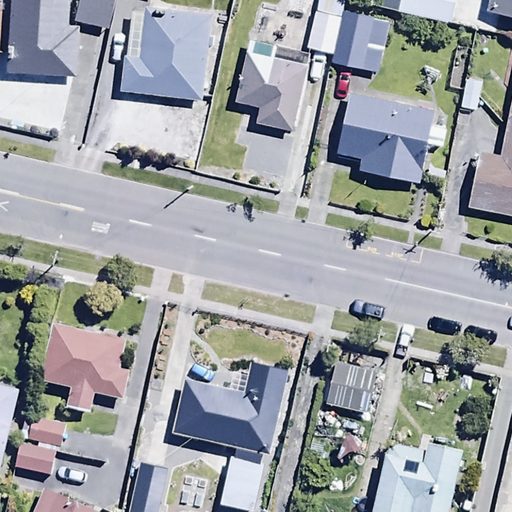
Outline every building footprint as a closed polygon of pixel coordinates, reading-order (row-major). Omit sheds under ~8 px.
[(75,73),(78,24),(67,23),(68,0),(5,0),(2,69),(75,73)] [(114,0),(77,0),(73,18),(108,27),(114,0)] [(343,0),(341,7),(314,0),(303,44),(331,51),(329,61),(375,72),(389,19),(396,22),(398,14),(343,0)] [(372,0),(371,3),(447,21),(452,0),(372,0)] [(511,12),(511,0),(485,0),(485,7),(511,12)] [(198,96),(207,10),(161,5),(160,13),(130,10),(126,54),(119,53),(115,87),(198,96)] [(256,107),(253,120),(288,129),(307,51),(245,35),(229,100),(256,107)] [(511,74),(496,151),(477,147),(466,202),(511,210),(511,74)] [(482,78),(463,75),(457,108),(476,111),(482,78)] [(359,154),(356,167),(413,180),(421,146),(440,151),(446,125),(427,120),(429,108),(344,89),(331,148),(359,154)] [(121,397),(129,365),(121,363),(126,339),(50,321),(37,377),(65,384),(61,403),(91,410),(95,390),(121,397)] [(372,356),(339,346),(327,387),(359,397),(372,356)] [(228,445),(265,452),(284,368),(246,359),(239,388),(199,379),(200,376),(182,371),(168,431),(228,445)] [(0,450),(17,386),(0,381),(0,450)] [(16,440),(59,448),(64,422),(21,414),(16,440)] [(368,511),(443,511),(457,445),(424,438),(421,450),(382,442),(368,511)] [(59,448),(16,440),(11,467),(53,475),(59,448)] [(265,452),(228,445),(217,492),(254,501),(265,452)] [(152,511),(164,468),(134,460),(121,511),(124,511),(152,511)] [(99,511),(100,510),(42,485),(30,511),(99,511)]
